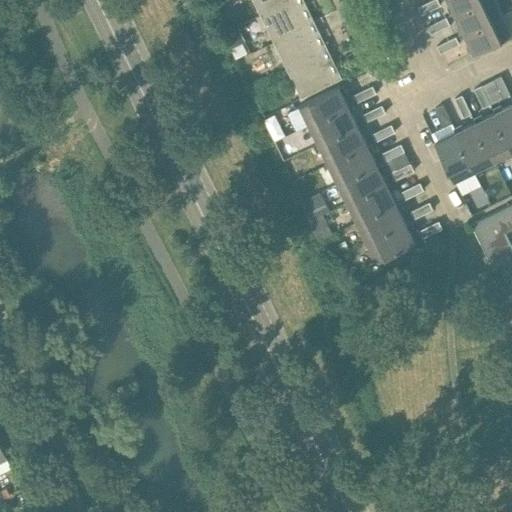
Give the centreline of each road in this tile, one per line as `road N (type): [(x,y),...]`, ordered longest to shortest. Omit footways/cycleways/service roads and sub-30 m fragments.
road 1 (tertiary): [(349,511),(98,0)]
road 2 (residential): [(458,222),(399,109)]
road 3 (residential): [(399,109),(346,0)]
